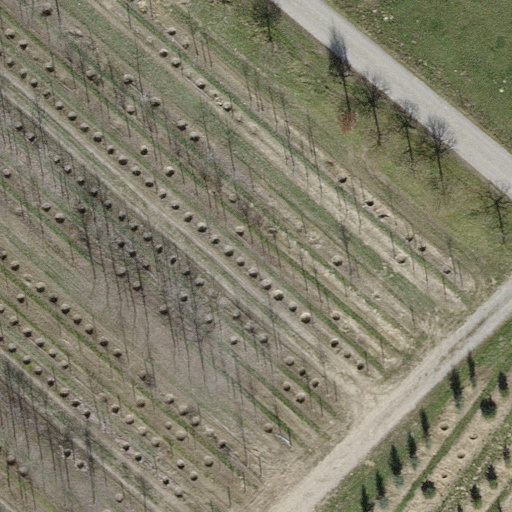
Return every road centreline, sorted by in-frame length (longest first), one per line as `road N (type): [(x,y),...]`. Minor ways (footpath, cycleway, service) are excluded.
road 1 (track): [(290,511),(511,288)]
road 2 (unclassified): [(511,177),(292,0)]
